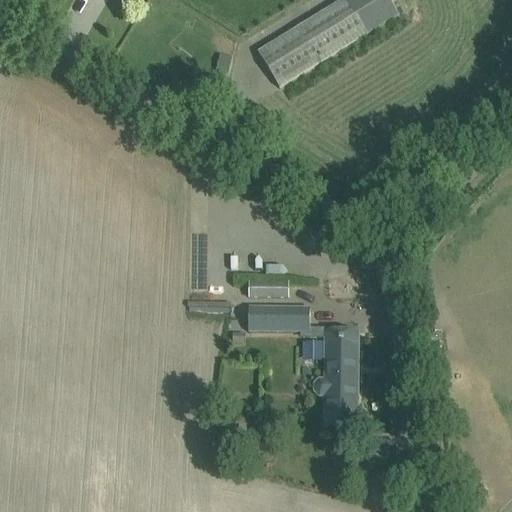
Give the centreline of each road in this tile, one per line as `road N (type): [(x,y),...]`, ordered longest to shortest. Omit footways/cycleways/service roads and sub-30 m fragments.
road 1 (unclassified): [(0,7),(342,216),(384,261)]
road 2 (unclassified): [(430,511),(384,261)]
road 3 (unclassified): [(384,261),(511,126)]
